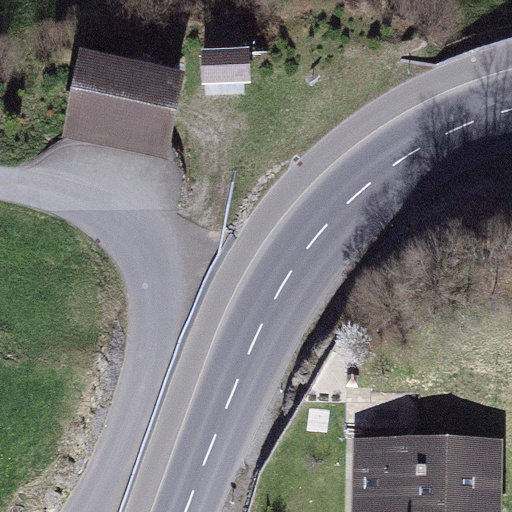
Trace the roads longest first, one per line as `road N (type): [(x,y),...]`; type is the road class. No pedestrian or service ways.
road 1 (secondary): [(187,511),(257,335),(316,237),(399,162),(446,134),(511,111)]
road 2 (residential): [(96,511),(157,342),(159,269),(147,242),(123,222),(0,181)]
